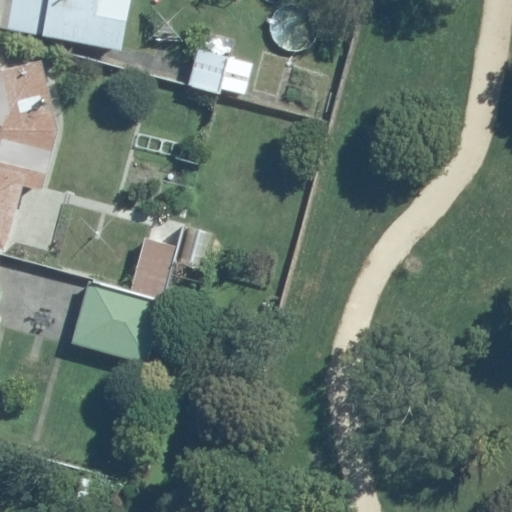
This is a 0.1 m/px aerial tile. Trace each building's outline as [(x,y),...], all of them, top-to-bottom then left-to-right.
[(0,0),(0,25),(38,33),(45,0),(0,0)] [(52,0),(46,38),(125,51),(133,0),(52,0)] [(201,45),(200,52),(191,84),(221,93),(222,87),(247,94),(257,61),(201,45)] [(269,50),(267,57),(256,90),(282,98),(294,59),(269,50)] [(0,244),(12,247),(26,190),(47,195),(60,146),(60,144),(60,141),(61,138),(61,136),(61,133),(62,131),(62,128),(62,126),(62,123),(62,120),(61,118),(61,115),(61,113),(61,110),(60,107),(60,105),(59,102),(59,100),(58,97),(58,95),(57,92),(56,90),(55,87),(54,85),(53,83),(52,80),(51,78),(50,75),(49,73),(48,71),(46,69),(45,66),(44,64),(42,62),(41,60),(3,70),(0,57),(0,244)] [(148,237),(147,242),(134,287),(172,298),(186,247),(148,237)] [(150,364),(159,336),(169,303),(138,294),(94,281),(75,341),(79,342),(150,364)] [(32,451),(45,456),(110,479),(127,431),(49,403),(32,451)]
